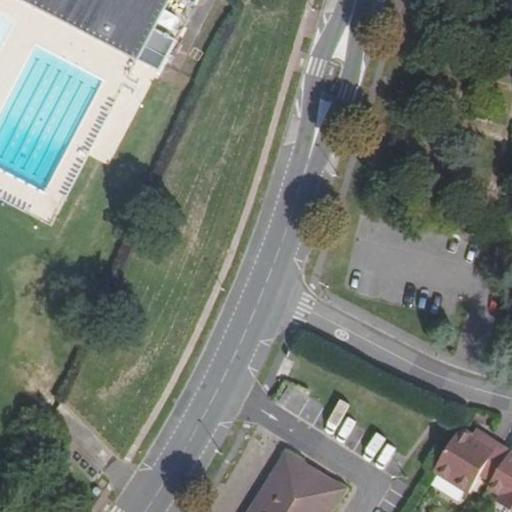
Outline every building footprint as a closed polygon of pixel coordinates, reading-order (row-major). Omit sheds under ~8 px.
[(199,0),(24,0),(160,71),(196,6),(199,0)] [(463,430),(439,467),(438,470),(472,491),(478,481),(501,445),(502,444),(480,430),(475,438),(463,430)] [(501,445),(478,481),(488,487),(491,482),(511,451),(501,445)] [(511,448),(511,451),(491,482),(504,490),(501,495),(511,502),(511,448)] [(289,453),(249,511),(336,511),(352,488),(289,453)]
